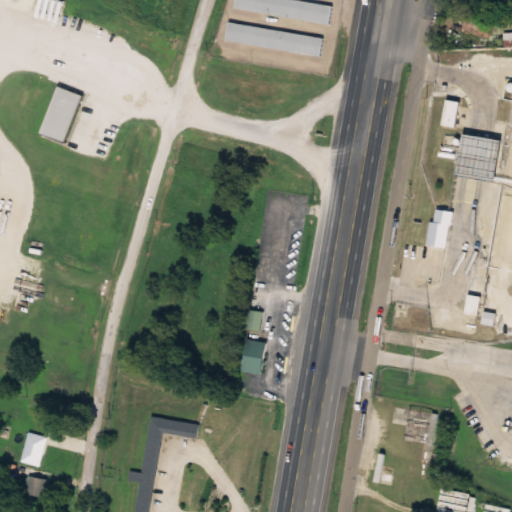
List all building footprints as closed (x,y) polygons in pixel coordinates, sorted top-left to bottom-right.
[(330,25),(333,6),(290,0),(235,0),(234,10),(330,25)] [(226,43),(321,57),(324,39),(228,24),(226,43)] [(41,136),(66,144),(82,95),(57,87),(41,136)] [(455,128),(459,103),(446,101),(442,126),(455,128)] [(493,182),(501,143),(478,139),(476,149),(462,146),(457,175),(493,182)] [(448,242),(451,213),(435,211),(432,240),(448,242)] [(465,313),(477,316),(481,298),(469,296),(465,313)] [(260,333),(263,313),(249,310),(245,330),(260,333)] [(494,326),(495,315),(484,313),(483,325),(494,326)] [(243,374),(263,375),(265,342),(245,341),(243,374)] [(198,436),(164,431),(151,511),(134,511),(139,482),(132,481),(133,472),(143,473),(152,416),(200,424),(198,436)] [(48,439),(30,433),(21,462),(39,468),(48,439)] [(44,499),(48,481),(29,477),(26,495),(44,499)]
